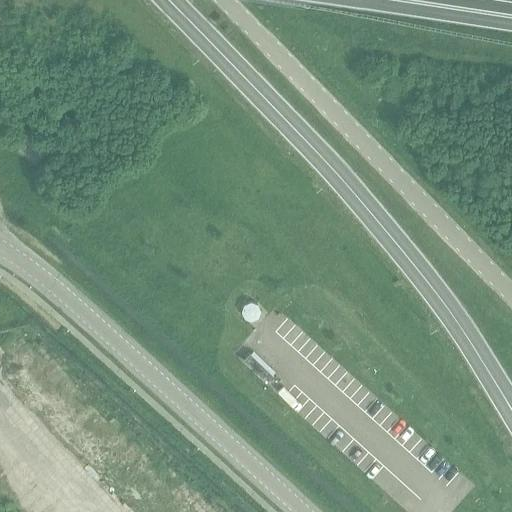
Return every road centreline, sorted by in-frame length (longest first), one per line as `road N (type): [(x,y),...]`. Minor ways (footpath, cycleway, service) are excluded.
road 1 (secondary): [(511,409),(356,197),(164,0)]
road 2 (unclassified): [(511,296),(223,0)]
road 3 (tertiary): [(0,255),(299,511)]
